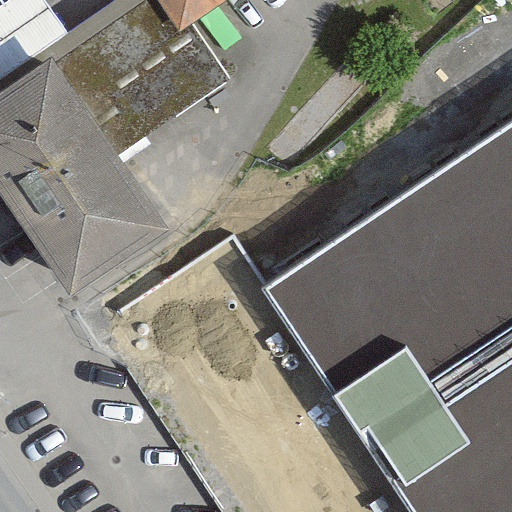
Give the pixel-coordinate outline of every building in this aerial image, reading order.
[(49,0),(4,0),(0,3),(0,66),(65,24),(49,0)] [(172,0),(128,0),(53,53),(118,149),(225,75),(185,17),(172,0)] [(172,0),(185,17),(208,0),(172,0)] [(118,149),(53,53),(0,89),(0,165),(71,270),(160,210),(118,149)] [(511,511),(511,121),(263,288),(413,511),(511,511)]
